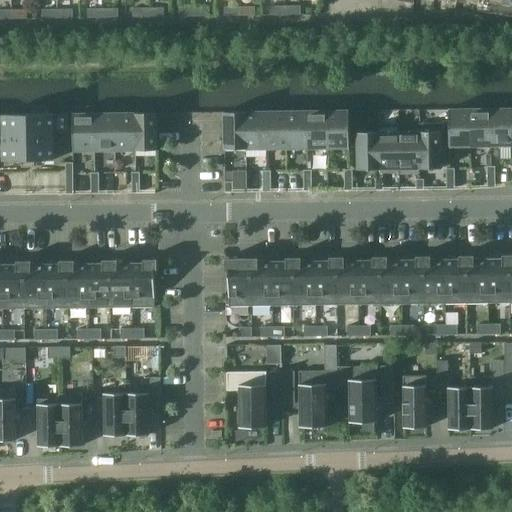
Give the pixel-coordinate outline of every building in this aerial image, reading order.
[(239,7),(239,16),(255,16),(255,6),(239,7)] [(270,15),(285,15),(285,6),(270,6),(270,15)] [(285,6),(285,15),(301,15),(301,6),(285,6)] [(179,17),(194,16),(193,7),(179,8),(179,17)] [(193,7),(194,16),(209,16),(209,7),(193,7)] [(224,16),(239,16),(239,7),(224,7),(224,16)] [(102,9),(102,18),(118,17),(118,8),(102,9)] [(133,17),(148,17),(148,8),(133,8),(133,17)] [(148,8),(148,17),(164,17),(164,8),(148,8)] [(42,19),(57,18),(57,9),(42,9),(42,19)] [(57,9),(57,18),(73,18),(73,9),(57,9)] [(88,18),(102,18),(102,9),(88,9),(88,18)] [(0,19),(12,19),(12,10),(0,10),(0,19)] [(27,10),(12,10),(12,19),(27,19),(27,10)] [(449,109),(449,147),(470,146),(470,109),(449,109)] [(470,109),(470,146),(491,146),(490,109),(470,109)] [(490,109),(491,146),(511,146),(511,109),(490,109)] [(266,112),(266,149),(287,149),(286,111),(266,112)] [(286,111),(287,149),(307,148),(307,111),(286,111)] [(327,111),(307,111),(307,148),(328,148),(327,111)] [(327,111),(328,148),(349,148),(349,111),(327,111)] [(246,149),(246,112),(224,112),(225,149),(246,149)] [(266,112),(246,112),(246,149),(266,149),(266,112)] [(115,113),(94,114),(95,151),(115,151),(115,113)] [(135,150),(135,113),(115,113),(115,151),(135,150)] [(156,113),(135,113),(135,150),(157,150),(156,113)] [(22,167),(29,167),(28,114),(0,114),(0,133),(3,134),(3,161),(22,161),(22,167)] [(68,114),(28,114),(29,167),(35,167),(35,160),(54,160),(53,133),(68,133),(68,114)] [(95,151),(94,114),(73,114),(73,151),(95,151)] [(441,131),(419,132),(420,169),(441,169),(441,131)] [(379,169),(379,132),(357,132),(358,170),(379,169)] [(399,132),(379,132),(379,169),(399,169),(399,132)] [(419,132),(399,132),(399,169),(420,169),(419,132)] [(487,177),(495,177),(495,166),(491,166),(487,166),(487,177)] [(446,179),(455,179),(454,168),(446,168),(446,179)] [(304,181),(312,181),(312,170),(304,170),(304,181)] [(344,180),(353,180),(352,170),(344,170),(344,180)] [(263,181),(271,181),(271,171),(263,171),(263,181)] [(140,172),(132,172),(132,183),(140,183),(140,172)] [(91,183),(99,183),(99,173),(91,173),(91,183)] [(495,177),(487,177),(487,188),(495,187),(495,177)] [(424,179),(416,179),(416,190),(424,190),(424,179)] [(455,179),(446,179),(447,189),(455,189),(455,179)] [(353,191),(353,180),(344,180),(345,191),(353,191)] [(383,180),(375,180),(375,190),(383,190),(383,180)] [(271,181),(263,181),(263,192),(271,192),(271,181)] [(312,181),(304,181),(304,191),(312,191),(312,181)] [(233,182),(225,182),(225,192),(233,192),(233,182)] [(99,194),(99,183),(91,183),(91,194),(99,194)] [(140,193),(140,183),(132,183),(132,193),(140,193)] [(466,259),(467,304),(489,303),(488,258),(474,258),(474,255),(466,256),(466,259)] [(489,303),(510,303),(510,258),(510,255),(502,255),(502,258),(488,258),(489,303)] [(380,260),(381,305),(402,304),(402,259),(387,259),(387,256),(380,257),(380,260)] [(402,259),(402,304),(424,304),(423,259),(423,256),(416,256),(416,259),(402,259)] [(430,256),(423,256),(423,259),(424,304),(445,304),(445,259),(430,259),(430,256)] [(445,304),(467,304),(466,259),(466,256),(459,256),(459,259),(445,259),(445,304)] [(294,261),(294,306),(316,305),(315,260),(301,261),(301,257),(294,258),(294,261)] [(316,305),(337,305),(337,260),(337,257),(329,257),(329,260),(315,260),(316,305)] [(337,260),(337,305),(359,305),(358,260),(344,260),(344,257),(337,257),(337,260)] [(359,305),(381,305),(380,260),(380,257),(373,257),(373,260),(358,260),(359,305)] [(229,306),(251,306),(250,261),(250,258),(225,258),(225,272),(228,272),(229,306)] [(250,261),(251,306),(273,306),(272,261),(258,261),(258,258),(250,258),(250,261)] [(273,306),(294,306),(294,261),(294,258),(286,258),(286,261),(272,261),(273,306)] [(154,273),(157,273),(157,259),(143,259),(143,262),(132,263),(132,308),(155,307),(154,273)] [(68,308),(67,263),(67,260),(60,260),(60,263),(46,264),(46,301),(46,309),(68,308)] [(74,263),(74,260),(67,260),(67,263),(68,308),(89,308),(89,263),(74,263)] [(111,308),(110,263),(110,260),(103,260),(103,263),(89,263),(89,308),(111,308)] [(132,308),(132,263),(118,263),(118,260),(110,260),(110,263),(111,308),(132,308)] [(24,302),(24,261),(17,261),(17,264),(2,264),(3,309),(24,309),(24,302)] [(24,302),(46,301),(46,264),(31,264),(31,261),(24,261),(24,302)] [(487,325),(487,335),(501,335),(501,324),(487,325)] [(403,326),(403,336),(415,336),(415,325),(403,326)] [(434,325),(434,335),(446,335),(446,325),(434,325)] [(446,325),(446,335),(458,335),(458,325),(446,325)] [(474,325),(474,335),(487,335),(487,325),(474,325)] [(316,327),(316,337),(328,337),(328,326),(316,327)] [(347,326),(347,336),(359,336),(359,326),(347,326)] [(359,326),(359,336),(371,336),(371,326),(359,326)] [(391,326),(391,336),(403,336),(403,326),(391,326)] [(240,328),(240,338),(252,338),(252,327),(240,328)] [(261,327),(261,338),(273,337),(273,327),(261,327)] [(273,327),(273,337),(285,337),(285,327),(273,327)] [(305,327),(305,337),(316,337),(316,327),(305,327)] [(78,339),(89,339),(89,329),(78,329),(78,339)] [(89,339),(101,339),(101,329),(89,329),(89,339)] [(121,339),(133,339),(133,329),(121,329),(121,339)] [(133,339),(144,339),(144,329),(133,329),(133,339)] [(3,340),(15,340),(15,330),(3,330),(3,340)] [(34,340),(46,340),(46,330),(34,330),(34,340)] [(46,340),(58,340),(58,330),(46,330),(46,340)] [(426,343),(426,354),(437,354),(437,343),(426,343)] [(471,343),(471,354),(482,353),(482,343),(471,343)] [(337,369),(337,367),(337,345),(325,345),(325,371),(337,371),(337,369)] [(115,358),(126,357),(126,346),(114,347),(115,358)] [(59,358),(59,347),(48,347),(49,358),(59,358)] [(70,347),(59,347),(59,358),(70,358),(70,347)] [(470,387),(470,429),(493,429),(493,400),(504,400),(504,365),(504,360),(492,360),(493,377),(469,377),(470,387)] [(470,429),(470,387),(448,387),(448,361),(437,361),(437,392),(448,392),(449,429),(470,429)] [(337,369),(337,371),(338,371),(338,385),(339,385),(349,385),(350,422),(377,422),(377,366),(337,367),(337,369)] [(382,398),(393,398),(393,366),(381,366),(382,398)] [(271,381),(271,404),(283,403),(283,371),(271,372),(271,381)] [(283,371),(283,403),(295,403),(294,371),(283,371)] [(338,371),(337,371),(325,371),(299,371),(300,427),(327,426),(327,390),(339,389),(339,385),(338,385),(338,371)] [(239,391),(239,427),(267,427),(266,372),(227,372),(227,391),(239,391)] [(404,428),(427,427),(426,376),(403,376),(404,428)] [(125,383),(125,393),(126,393),(127,435),(149,435),(149,404),(160,404),(160,378),(147,378),(147,383),(125,383)] [(15,388),(0,388),(0,440),(16,440),(16,398),(15,388)] [(127,435),(126,393),(125,393),(104,393),(104,435),(127,435)] [(59,394),(59,399),(60,399),(60,446),(83,445),(83,430),(82,394),(59,394)] [(60,399),(59,399),(37,399),(38,446),(60,446),(60,399)]
